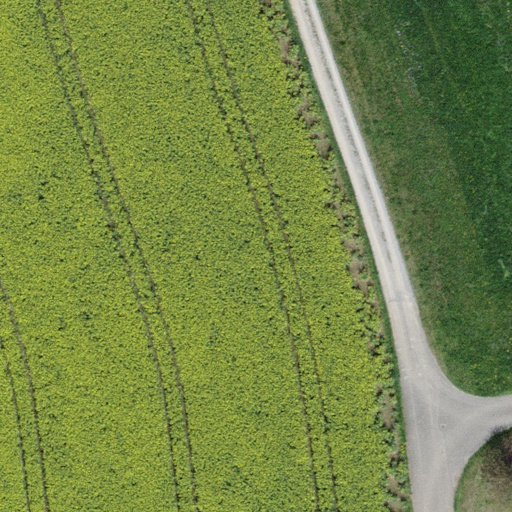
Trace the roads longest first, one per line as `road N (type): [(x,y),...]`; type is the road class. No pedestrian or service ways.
road 1 (track): [(402,302),(302,0)]
road 2 (unclassified): [(402,302),(426,431)]
